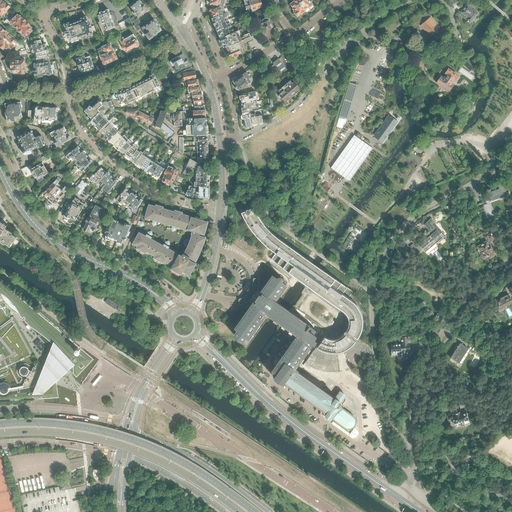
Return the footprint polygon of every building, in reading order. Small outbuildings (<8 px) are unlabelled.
[(146,8),(140,0),(134,0),(134,1),(135,3),(131,6),(134,10),(132,12),(136,17),(141,13),(141,12),(146,8)] [(301,14),(306,11),(299,3),(300,2),(298,0),(296,0),(296,1),(294,0),(291,0),(293,2),(290,4),(292,6),(291,7),(293,8),(292,9),(294,11),(294,12),(293,12),(293,13),(293,14),(295,16),(297,16),(301,13),(301,14)] [(298,0),(300,2),(299,3),(306,11),(313,5),(312,3),(311,1),(310,1),(309,0),(298,0)] [(3,1),(0,5),(0,14),(2,16),(10,7),(9,6),(8,5),(7,5),(6,4),(3,1)] [(261,2),(245,6),(247,12),(252,11),(253,11),(255,11),(255,10),(257,9),(257,8),(262,7),(264,6),(263,4),(262,3),(261,2)] [(212,18),(226,13),(224,6),(217,7),(214,8),(213,8),(213,9),(211,10),(210,9),(210,11),(211,11),(212,14),(211,14),(212,18)] [(472,11),(472,10),(467,6),(463,11),(465,13),(463,14),(468,18),(469,16),(471,18),(475,13),(472,11)] [(118,25),(116,19),(117,18),(115,13),(112,12),(109,13),(108,9),(100,12),(101,14),(98,15),(100,22),(99,22),(104,35),(112,31),(111,29),(113,28),(113,27),(118,25)] [(228,19),(226,13),(212,18),(213,21),(213,22),(213,23),(214,24),(214,25),(215,25),(228,19)] [(15,26),(18,29),(26,21),(23,17),(22,18),(20,15),(19,16),(18,14),(12,19),(13,20),(11,22),(14,26),(15,26)] [(79,20),(85,39),(94,36),(93,33),(96,32),(94,26),(92,27),(90,23),(89,23),(88,23),(87,18),(86,18),(86,16),(82,18),(82,19),(79,20)] [(133,25),(133,26),(140,21),(138,18),(135,20),(133,17),(131,18),(134,21),(133,22),(135,24),(133,25)] [(274,28),(272,24),(270,23),(269,21),(269,20),(267,17),(263,19),(258,22),(266,36),(271,34),(269,32),(274,29),(274,28)] [(440,28),(430,17),(420,25),(430,37),(440,28)] [(133,24),(129,18),(124,21),(127,27),(133,24)] [(162,30),(154,19),(150,22),(149,21),(146,23),(147,24),(145,26),(144,25),(141,28),(149,39),(162,30)] [(231,26),(228,19),(215,25),(215,26),(215,27),(215,28),(216,29),(217,29),(218,31),(231,26)] [(85,39),(79,20),(76,21),(75,21),(73,21),(73,23),(79,41),(85,39)] [(140,21),(133,26),(137,31),(140,28),(138,26),(143,23),(141,20),(140,21)] [(26,21),(18,29),(25,36),(26,35),(27,35),(32,30),(31,29),(32,28),(29,26),(30,25),(26,21)] [(72,44),(79,41),(73,23),(69,24),(69,23),(64,24),(65,26),(67,31),(65,32),(67,36),(68,35),(70,41),(71,42),(72,44)] [(0,42),(8,34),(2,27),(1,26),(0,26),(0,25),(0,42)] [(234,33),(231,26),(218,31),(218,32),(217,33),(218,35),(219,35),(221,38),(234,33)] [(232,45),(250,37),(249,34),(243,36),(242,38),(241,39),(239,36),(240,34),(238,31),(237,29),(235,30),(235,32),(234,33),(221,38),(220,39),(221,42),(222,42),(229,40),(232,45)] [(423,38),(418,31),(413,35),(420,43),(421,45),(426,41),(423,38)] [(139,44),(139,43),(137,39),(136,39),(136,38),(133,34),(131,35),(130,33),(119,39),(123,46),(123,47),(123,48),(124,50),(126,51),(126,52),(126,51),(127,53),(131,51),(130,49),(134,47),(136,47),(139,46),(139,44)] [(15,45),(17,43),(8,34),(0,42),(0,45),(7,52),(12,48),(13,49),(16,47),(15,45)] [(250,37),(232,45),(227,47),(226,48),(227,50),(228,49),(229,52),(229,53),(228,53),(228,54),(229,56),(230,56),(231,57),(234,57),(238,56),(237,54),(241,52),(243,51),(241,47),(242,46),(241,43),(243,42),(243,43),(247,41),(252,39),(251,37),(250,37)] [(117,58),(113,49),(110,43),(109,43),(107,39),(91,47),(94,52),(97,50),(100,56),(104,65),(117,58)] [(34,53),(47,48),(45,44),(42,45),(41,40),(38,41),(38,40),(34,41),(35,43),(29,44),(29,45),(31,45),(32,48),(34,53)] [(225,48),(227,47),(232,45),(229,40),(222,42),(225,48)] [(45,63),(50,62),(48,54),(48,53),(49,53),(49,52),(48,51),(48,50),(47,50),(47,49),(47,48),(34,53),(35,57),(36,57),(37,59),(44,58),(45,63)] [(184,64),(188,62),(186,58),(183,54),(182,52),(176,55),(177,57),(172,60),(171,61),(170,62),(172,65),(173,66),(175,65),(176,67),(174,69),(176,73),(182,69),(182,68),(185,66),(184,64)] [(26,66),(25,60),(29,60),(28,54),(27,54),(21,55),(20,55),(20,58),(19,58),(16,58),(16,60),(15,60),(15,62),(11,62),(11,68),(12,67),(13,71),(12,72),(13,73),(14,72),(19,72),(19,73),(25,73),(24,66),(26,66)] [(94,68),(92,62),(91,62),(89,56),(84,58),(83,56),(82,56),(80,56),(80,57),(79,58),(76,58),(78,63),(79,67),(79,68),(80,71),(81,72),(83,71),(83,72),(94,68)] [(477,65),(469,57),(463,63),(470,71),(477,65)] [(274,64),(279,70),(282,73),(287,69),(278,59),(273,63),(274,64)] [(43,74),(43,63),(43,60),(42,60),(42,63),(38,63),(38,62),(35,62),(35,63),(33,63),(33,68),(33,69),(33,71),(34,71),(35,72),(35,75),(38,75),(38,77),(42,77),(42,75),(43,75),(43,74)] [(45,63),(43,63),(43,74),(47,73),(47,74),(48,75),(51,74),(52,73),(52,70),(54,70),(53,65),(51,65),(50,62),(45,63)] [(451,84),(454,79),(455,79),(457,75),(448,69),(446,73),(447,74),(444,78),(443,76),(438,82),(446,88),(448,90),(449,90),(453,85),(452,85),(451,84)] [(183,73),(182,74),(183,81),(184,81),(197,78),(194,71),(183,73)] [(232,79),(232,80),(233,81),(233,82),(234,82),(236,85),(235,88),(236,89),(239,90),(248,83),(249,84),(251,83),(251,81),(249,78),(250,77),(249,75),(250,74),(249,73),(248,74),(247,72),(248,72),(247,71),(242,74),(243,75),(237,79),(236,77),(235,77),(232,79)] [(148,78),(154,90),(161,87),(159,84),(160,83),(159,82),(158,82),(156,78),(157,78),(156,76),(155,76),(154,75),(153,74),(150,75),(150,77),(148,78)] [(144,80),(142,81),(147,93),(148,94),(151,92),(151,91),(154,90),(148,78),(147,77),(144,78),(144,80)] [(197,79),(185,82),(186,87),(188,87),(200,85),(198,81),(197,79)] [(147,93),(142,81),(141,80),(138,82),(138,83),(136,84),(141,96),(141,97),(145,95),(145,94),(147,93)] [(284,85),(294,96),(297,93),(297,92),(296,92),(301,88),(300,87),(295,82),(295,81),(294,81),(293,82),(292,80),(291,81),(290,80),(284,85)] [(344,100),(352,102),(357,85),(349,83),(344,100)] [(141,96),(136,84),(135,84),(132,85),(131,86),(129,87),(131,90),(133,95),(133,96),(135,99),(135,100),(139,98),(141,96)] [(294,96),(284,85),(278,90),(279,91),(278,92),(280,94),(278,95),(279,95),(284,101),(284,102),(289,98),(290,99),(293,96),(294,96)] [(133,101),(135,99),(133,96),(133,95),(131,90),(129,87),(128,87),(125,88),(125,89),(123,91),(126,96),(129,103),(133,101)] [(125,105),(129,103),(126,96),(123,91),(123,90),(119,91),(118,91),(115,92),(115,94),(114,94),(113,95),(113,96),(113,97),(113,98),(114,98),(115,99),(116,98),(117,98),(120,104),(124,102),(125,105)] [(185,94),(180,95),(180,97),(181,100),(183,99),(183,100),(185,99),(186,99),(187,99),(193,98),(203,97),(201,91),(189,93),(185,94)] [(241,103),(256,100),(256,96),(255,91),(240,94),(240,96),(240,99),(241,103)] [(91,119),(100,112),(97,109),(102,104),(99,100),(92,107),(92,106),(91,107),(90,105),(88,107),(88,108),(88,107),(87,107),(85,109),(85,110),(85,111),(89,115),(88,116),(91,119)] [(255,110),(256,110),(255,105),(257,105),(256,100),(241,103),(242,108),(243,111),(246,110),(246,112),(248,111),(248,110),(252,109),(252,111),(255,110)] [(347,119),(352,102),(344,100),(339,117),(347,119)] [(22,117),(21,109),(22,109),(21,101),(16,102),(16,101),(15,101),(14,101),(13,101),(12,102),(5,103),(7,112),(5,112),(7,122),(16,120),(15,119),(22,117)] [(38,119),(42,119),(42,107),(35,106),(35,115),(34,121),(38,121),(38,119)] [(173,115),(172,116),(172,119),(173,120),(174,120),(174,123),(174,126),(182,126),(182,120),(187,120),(186,118),(186,115),(186,110),(185,107),(185,106),(183,106),(183,111),(173,112),(174,115),(173,115)] [(49,107),(49,120),(49,122),(52,122),(53,123),(59,121),(58,117),(58,116),(56,116),(56,112),(58,112),(58,111),(58,109),(58,108),(56,108),(56,107),(52,107),(49,107)] [(142,120),(145,115),(138,111),(139,110),(127,109),(126,113),(135,116),(142,120)] [(191,114),(186,115),(186,118),(192,118),(192,116),(194,116),(194,117),(206,117),(205,109),(193,110),(194,115),(191,114)] [(255,110),(256,115),(257,123),(263,122),(261,109),(256,110),(255,110)] [(156,125),(155,128),(160,129),(160,127),(161,127),(171,136),(174,132),(172,131),(167,127),(162,123),(167,111),(164,111),(161,111),(156,125)] [(96,125),(104,117),(101,114),(102,114),(100,112),(91,119),(90,120),(92,122),(93,121),(96,125)] [(383,142),(397,122),(389,116),(375,136),(383,142)] [(98,128),(100,130),(109,121),(107,120),(106,120),(104,117),(96,125),(99,127),(98,128)] [(187,124),(186,124),(187,125),(194,125),(195,126),(207,125),(206,117),(194,117),(192,118),(186,118),(187,120),(187,124)] [(252,124),(253,124),(252,117),(244,119),(245,122),(243,122),(244,127),(246,126),(246,128),(252,126),(252,124)] [(105,134),(113,127),(110,124),(112,122),(110,120),(109,121),(100,130),(101,132),(102,131),(105,134)] [(186,129),(184,130),(184,134),(196,135),(207,135),(207,128),(207,125),(195,126),(194,125),(187,125),(186,124),(187,129),(186,129)] [(55,139),(67,133),(64,126),(60,128),(55,130),(50,133),(52,136),(54,135),(55,139)] [(107,138),(109,140),(118,131),(117,129),(116,130),(113,127),(105,134),(108,137),(107,138)] [(34,138),(31,131),(23,134),(22,134),(19,135),(19,136),(18,136),(20,141),(19,142),(18,144),(19,146),(21,147),(22,146),(24,150),(23,152),(24,153),(25,154),(26,153),(27,154),(28,154),(29,154),(32,152),(31,149),(37,146),(38,148),(45,145),(41,135),(34,138)] [(115,144),(122,137),(119,134),(120,133),(118,131),(109,140),(111,142),(112,141),(115,144)] [(67,133),(55,139),(57,142),(56,143),(57,146),(62,144),(62,143),(67,141),(66,141),(70,139),(67,133)] [(119,150),(120,149),(127,140),(125,138),(126,137),(124,135),(122,137),(115,144),(114,145),(117,148),(119,150)] [(373,148),(372,148),(354,135),(331,168),(348,180),(349,181),(373,148)] [(120,149),(125,153),(133,144),(133,143),(132,142),(130,142),(128,139),(127,140),(120,149)] [(131,158),(136,150),(138,147),(136,145),(135,146),(133,144),(125,153),(124,155),(126,156),(126,155),(131,158)] [(71,157),(74,159),(82,151),(78,146),(75,148),(71,152),(66,156),(68,159),(69,158),(70,158),(71,157)] [(78,165),(88,156),(86,154),(86,152),(84,150),(82,151),(74,159),(76,162),(75,163),(77,165),(78,165)] [(135,163),(142,154),(136,150),(131,158),(134,161),(133,162),(135,163)] [(196,173),(210,173),(210,170),(204,167),(199,164),(192,159),(182,153),(176,150),(173,156),(188,164),(185,170),(193,173),(194,173),(196,171),(196,173)] [(135,163),(141,167),(147,158),(142,154),(135,163)] [(88,156),(78,165),(77,165),(77,166),(77,167),(78,169),(79,169),(82,171),(86,168),(86,167),(89,164),(92,161),(88,156)] [(200,162),(199,164),(204,167),(204,162),(209,162),(208,157),(197,157),(198,162),(199,162),(200,162)] [(141,167),(147,171),(153,160),(151,159),(150,160),(147,158),(141,167)] [(152,175),(159,164),(159,163),(156,161),(156,162),(153,160),(147,171),(152,175)] [(42,176),(51,172),(48,166),(45,167),(42,162),(31,169),(31,171),(32,173),(34,173),(38,179),(37,180),(38,181),(39,181),(40,181),(44,179),(42,176)] [(166,166),(164,169),(166,170),(164,173),(165,174),(162,180),(162,181),(165,183),(167,182),(172,184),(174,180),(176,181),(178,175),(176,174),(178,170),(173,168),(169,166),(169,164),(168,163),(166,166)] [(158,178),(164,169),(166,166),(162,164),(162,166),(159,164),(152,175),(158,178)] [(98,182),(105,173),(101,170),(103,169),(100,167),(98,170),(97,169),(96,171),(97,172),(94,175),(93,174),(91,177),(90,179),(93,181),(93,183),(94,184),(96,184),(98,182)] [(101,185),(103,187),(112,176),(110,174),(107,171),(105,173),(98,182),(102,184),(101,185)] [(103,188),(101,189),(104,192),(105,190),(108,193),(112,188),(115,184),(117,181),(112,176),(103,187),(103,188)] [(45,196),(48,199),(60,187),(57,184),(60,181),(57,179),(52,184),(52,183),(51,184),(52,184),(51,186),(49,184),(46,188),(48,189),(44,193),(46,195),(45,196)] [(79,186),(83,189),(84,190),(88,184),(87,184),(83,180),(79,186)] [(509,195),(505,188),(503,182),(498,185),(499,186),(496,188),(496,187),(490,190),(490,188),(489,189),(485,190),(489,201),(492,199),(499,197),(498,195),(502,194),(504,198),(509,195)] [(198,196),(199,196),(199,190),(195,189),(195,188),(192,188),(192,186),(187,185),(183,193),(186,194),(187,194),(187,196),(191,197),(191,195),(198,197),(198,196)] [(60,187),(48,199),(52,202),(53,201),(55,203),(59,199),(60,200),(62,198),(61,197),(68,188),(65,186),(63,189),(60,186),(60,187)] [(83,189),(79,186),(74,192),(77,194),(78,193),(79,194),(80,195),(83,189)] [(123,202),(131,192),(128,189),(128,188),(128,187),(127,186),(126,187),(123,191),(120,195),(119,195),(115,201),(116,202),(117,200),(122,204),(123,202)] [(198,196),(204,197),(204,199),(209,199),(209,197),(209,192),(209,186),(208,186),(199,186),(199,190),(199,196),(198,196)] [(136,195),(131,192),(123,202),(127,205),(126,206),(128,207),(129,206),(136,195)] [(136,195),(129,206),(132,208),(131,210),(134,212),(137,208),(137,207),(142,200),(136,195)] [(76,219),(84,206),(83,206),(85,204),(79,201),(80,200),(75,197),(70,204),(69,204),(68,205),(68,204),(66,206),(67,207),(66,208),(68,209),(64,215),(65,215),(65,216),(65,217),(68,218),(69,218),(70,218),(71,216),(76,219)] [(100,220),(102,216),(103,215),(104,214),(105,213),(106,212),(105,211),(106,210),(96,205),(95,206),(94,206),(93,207),(94,209),(91,213),(89,215),(90,215),(89,216),(88,216),(87,217),(85,222),(86,223),(84,228),(84,229),(87,231),(89,231),(90,228),(93,229),(93,230),(94,231),(96,230),(96,229),(96,228),(99,222),(100,222),(101,220),(100,220)] [(192,230),(200,233),(204,234),(208,221),(203,220),(203,219),(195,216),(195,218),(181,214),(182,212),(175,210),(175,212),(162,208),(163,207),(156,205),(156,206),(149,205),(146,217),(146,216),(149,217),(149,218),(154,219),(154,220),(153,222),(152,223),(153,225),(154,226),(157,224),(156,223),(157,221),(157,220),(162,222),(162,220),(165,221),(165,223),(166,221),(168,222),(168,223),(173,225),(173,226),(172,228),(171,228),(172,231),(173,231),(176,230),(175,229),(176,226),(181,227),(182,226),(184,227),(184,228),(185,228),(185,227),(189,228),(188,229),(192,230)] [(245,211),(241,212),(244,218),(247,223),(250,228),(254,233),(258,238),(263,242),(267,246),(273,251),(274,251),(276,253),(271,259),(293,275),(295,276),(300,280),(302,281),(312,289),(310,291),(338,311),(341,313),(343,315),(344,317),(345,318),(345,321),(346,323),(345,325),(345,327),(344,329),(343,330),(341,332),(339,334),(338,335),(336,335),(333,336),(331,335),(329,335),(327,334),(324,337),(317,347),(319,349),(322,350),(325,352),(329,352),(332,353),(335,353),(338,352),(342,351),(345,350),(348,348),(350,346),(353,344),(355,342),(355,341),(351,338),(353,336),(357,338),(359,335),(360,332),(361,329),(362,326),(362,323),(362,319),(362,316),(361,313),(359,310),(358,307),(356,304),(353,302),(351,300),(348,298),(353,291),(329,274),(318,266),(312,262),(307,259),(283,242),(279,239),(278,238),(274,234),(270,230),(266,226),(262,222),(259,217),(256,212),(253,207),(249,208),(248,208),(246,209),(245,210),(245,211)] [(118,222),(111,237),(117,240),(116,243),(117,244),(116,246),(119,247),(119,246),(121,245),(125,236),(126,236),(130,228),(131,226),(131,225),(131,224),(133,224),(136,226),(137,224),(139,220),(140,218),(139,217),(134,215),(132,219),(131,220),(126,218),(125,221),(126,221),(129,223),(128,224),(125,223),(124,223),(123,224),(124,224),(124,225),(118,222)] [(106,239),(105,240),(108,242),(108,240),(110,239),(111,237),(118,222),(117,222),(118,220),(117,220),(112,218),(108,228),(107,227),(105,230),(106,231),(105,232),(107,233),(105,237),(106,239)] [(431,218),(424,224),(427,227),(432,234),(430,235),(433,239),(432,240),(435,243),(438,241),(439,242),(443,238),(443,237),(444,236),(435,225),(433,226),(431,224),(434,221),(431,218)] [(1,222),(0,220),(0,238),(5,242),(5,243),(5,244),(6,243),(11,246),(17,236),(12,233),(13,232),(12,232),(12,233),(5,229),(8,224),(7,224),(7,225),(4,223),(3,223),(2,222),(2,221),(1,222)] [(182,255),(188,259),(190,257),(196,260),(198,256),(200,253),(201,249),(203,245),(204,242),(205,237),(199,235),(200,233),(192,230),(191,234),(189,240),(186,247),(184,252),(182,255)] [(188,259),(182,255),(168,248),(168,247),(168,246),(169,245),(170,244),(169,242),(168,241),(165,242),(166,243),(165,244),(164,244),(164,245),(150,238),(151,237),(152,235),(152,232),(151,231),(148,232),(148,233),(147,235),(146,236),(139,232),(133,243),(136,244),(138,245),(136,249),(137,249),(137,250),(143,254),(144,253),(146,250),(149,251),(148,252),(153,254),(156,255),(154,258),(154,259),(154,260),(161,263),(162,263),(162,262),(164,259),(166,261),(171,264),(171,263),(173,265),(171,269),(172,269),(171,270),(179,274),(180,274),(183,270),(185,271),(185,272),(189,275),(196,263),(188,259)] [(498,238),(495,231),(487,235),(488,236),(487,236),(489,241),(490,241),(491,241),(498,238)] [(420,246),(417,248),(419,251),(422,249),(426,254),(430,251),(437,245),(437,246),(435,243),(432,240),(433,239),(430,235),(424,241),(423,240),(423,241),(422,240),(418,244),(420,246)] [(493,250),(491,247),(489,243),(488,244),(487,242),(486,241),(482,243),(482,244),(478,246),(478,247),(477,247),(479,251),(480,250),(480,251),(481,250),(483,254),(482,254),(482,255),(483,258),(484,258),(489,256),(490,257),(490,258),(494,256),(493,255),(494,255),(492,251),(493,251),(493,250)] [(413,244),(409,247),(417,255),(420,253),(419,251),(417,248),(413,244)] [(283,383),(284,382),(295,367),(300,360),(312,344),(312,343),(314,344),(316,341),(317,336),(314,335),(316,331),(310,326),(310,324),(284,306),(275,300),(276,298),(276,299),(276,298),(286,285),(281,281),(281,280),(282,280),(282,279),(282,278),(280,277),(279,277),(278,278),(273,275),(272,275),(258,295),(235,327),(236,327),(235,327),(238,329),(234,335),(242,340),(246,336),(248,338),(249,337),(250,336),(250,335),(265,314),(264,313),(265,313),(298,336),(297,337),(296,336),(296,337),(275,366),(272,370),(273,372),(275,373),(277,373),(275,377),(279,380),(282,383),(283,383)] [(58,398),(58,396),(57,384),(56,382),(52,383),(56,379),(63,373),(64,373),(65,373),(66,372),(66,371),(66,370),(68,368),(73,374),(76,377),(93,359),(81,349),(80,350),(79,349),(78,349),(79,347),(74,343),(75,342),(74,340),(54,323),(42,313),(36,308),(25,298),(13,289),(5,283),(0,279),(0,293),(1,294),(5,296),(8,299),(11,302),(14,305),(16,309),(18,312),(20,316),(22,319),(24,317),(25,318),(23,320),(52,351),(47,363),(46,363),(45,363),(45,364),(45,365),(45,366),(46,366),(45,367),(44,371),(43,371),(42,372),(41,373),(42,374),(43,374),(42,375),(38,386),(19,390),(20,392),(18,392),(18,390),(12,391),(14,401),(34,399),(34,400),(38,399),(43,399),(58,398)] [(511,304),(511,294),(511,293),(511,292),(511,286),(506,288),(508,294),(503,297),(500,298),(501,300),(496,302),(497,302),(501,310),(511,304)] [(118,305),(108,298),(105,302),(115,309),(118,305)] [(410,351),(409,344),(409,343),(408,343),(408,342),(408,337),(401,337),(402,344),(395,345),(395,344),(393,345),(391,345),(392,353),(401,352),(401,359),(408,358),(407,351),(410,351)] [(459,363),(466,352),(468,348),(460,343),(458,346),(457,345),(457,346),(458,347),(451,358),(454,360),(459,363)] [(485,353),(476,348),(474,351),(483,356),(485,353)] [(21,370),(21,371),(21,372),(22,374),(23,375),(24,375),(25,376),(26,376),(29,378),(33,372),(30,370),(29,369),(29,368),(28,367),(26,367),(25,367),(24,367),(23,368),(22,369),(21,370)] [(296,368),(295,367),(284,382),(285,382),(323,409),(327,412),(325,414),(328,417),(330,417),(330,418),(331,418),(332,417),(334,419),(334,420),(345,428),(346,429),(348,429),(350,429),(351,428),(353,427),(354,426),(355,425),(356,423),(356,421),(356,420),(355,418),(354,417),(353,416),(343,408),(342,408),(341,409),(340,407),(341,407),(341,406),(341,405),(341,404),(340,403),(343,399),(345,397),(345,396),(345,395),(344,395),(344,394),(340,391),(335,398),(301,374),(302,372),(298,369),(298,370),(295,368),(296,368)] [(0,391),(0,392),(1,393),(2,393),(3,394),(4,394),(6,394),(7,393),(8,392),(8,391),(9,390),(9,389),(11,388),(11,387),(10,386),(10,385),(9,384),(8,384),(8,383),(7,383),(6,382),(5,382),(4,382),(2,382),(1,382),(0,383),(0,391)] [(470,424),(467,415),(466,410),(461,411),(459,404),(449,406),(451,414),(447,415),(448,420),(453,419),(454,424),(461,422),(462,426),(465,425),(470,424)] [(67,438),(66,428),(66,427),(67,427),(66,418),(62,418),(62,419),(59,419),(58,429),(58,436),(62,436),(63,438),(67,438)] [(20,495),(23,511),(80,511),(81,511),(77,497),(77,495),(76,493),(76,491),(76,488),(75,488),(74,488),(69,489),(69,486),(62,487),(62,486),(59,487),(20,495)]
